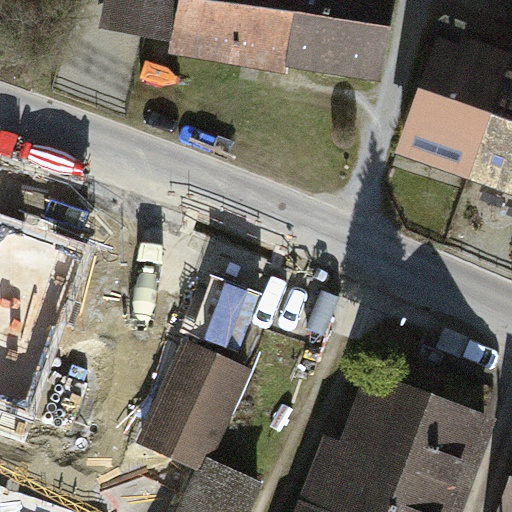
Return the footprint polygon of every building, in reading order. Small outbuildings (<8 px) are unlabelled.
[(115,0),(111,24),(403,76),(417,0),(115,0)] [(511,66),(455,45),(410,165),(511,202),(511,66)] [(0,402),(55,418),(90,294),(0,269),(0,402)] [(480,511),(511,428),(511,422),(387,375),(363,439),(336,429),(305,511),(480,511)] [(208,466),(188,511),(268,511),(276,496),(228,475),(208,466)]
